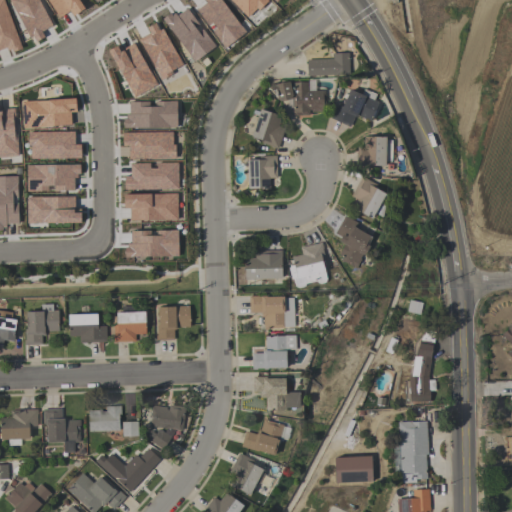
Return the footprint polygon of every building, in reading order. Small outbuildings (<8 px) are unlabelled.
[(0,0),(0,50),(10,47),(12,52),(22,49),(3,0),(0,0)] [(37,0),(52,25),(41,31),(44,37),(35,41),(32,36),(30,37),(8,0),(37,0)] [(46,0),(78,0),(83,7),(72,15),(69,10),(58,17),(46,0)] [(221,0),(245,32),(224,47),(211,30),(215,27),(211,22),(207,25),(195,9),(205,2),(203,0),(221,0)] [(268,0),(257,11),(255,8),(247,17),(230,0),(268,0)] [(214,45),(193,61),(162,18),(170,13),(171,15),(174,12),(176,15),(186,8),(198,24),(194,26),(198,31),(202,28),(214,45)] [(187,72),(175,79),(172,73),(161,80),(137,38),(149,32),(146,27),(155,22),(159,29),(161,28),(187,72)] [(157,84),(134,97),(107,50),(119,43),(122,49),(133,42),(157,84)] [(306,60),(332,59),(332,54),(348,53),(349,75),(307,76),(306,60)] [(324,91),(325,112),(311,112),(310,110),(309,110),(309,115),(293,116),(292,98),(277,102),(274,93),(273,93),(270,90),(270,86),(289,82),(291,89),(294,89),(293,83),(307,82),(308,91),(324,91)] [(331,119),(338,105),(341,107),(350,90),(361,95),(363,89),(376,95),(373,100),(378,103),(369,121),(356,115),(355,118),(354,117),(349,127),(331,119)] [(71,124),(23,127),(22,101),(75,97),(76,111),(70,112),(71,124)] [(176,126),(122,127),(122,118),(125,118),(125,114),(128,114),(128,101),(148,101),(148,105),(155,105),(155,101),(176,100),(176,126)] [(0,157),(16,157),(14,109),(0,109),(0,105),(0,157)] [(277,149),(261,144),(262,141),(251,137),(260,109),(281,116),(278,126),(284,128),(277,149)] [(80,157),(30,158),(30,145),(27,145),(27,131),(74,131),(74,143),(80,143),(80,157)] [(175,157),(128,158),(128,145),(122,145),(122,132),(172,131),(172,144),(175,144),(175,157)] [(386,137),(386,143),(391,144),(391,159),(385,159),(385,166),(372,166),(372,169),(356,168),(357,147),(363,147),(364,136),(386,137)] [(277,178),(269,179),(269,190),(264,190),(264,189),(248,189),(246,161),(262,160),(262,157),(276,156),(277,178)] [(178,189),(124,189),(124,176),(130,176),(130,162),(149,162),(149,168),(156,168),(156,162),(177,162),(178,189)] [(73,190),(54,190),(53,185),(47,185),(47,190),(26,190),(26,165),(79,164),(79,174),(76,174),(77,177),(73,177),(73,190)] [(0,176),(0,227),(18,227),(18,200),(17,200),(17,176),(0,176)] [(352,209),(357,200),(350,196),(361,177),(375,184),(373,188),(389,196),(385,203),(382,218),(374,213),(371,219),(352,209)] [(177,219),(129,219),(129,208),(123,208),(123,194),(176,193),(177,219)] [(80,222),(26,222),(26,196),(74,196),(74,208),(80,208),(80,222)] [(341,237),(334,233),(344,216),(357,223),(355,228),(372,237),(370,240),(371,240),(368,246),(369,247),(364,256),(362,255),(359,259),(361,260),(355,269),(341,261),(343,258),(338,255),(344,245),(338,242),(341,237)] [(177,255),(124,256),(124,247),(127,247),(127,243),(130,243),(130,230),(149,230),(149,235),(156,235),(156,230),(177,229),(177,255)] [(291,257),(301,255),(300,248),(321,243),(323,249),(322,249),(324,259),(321,260),(326,278),(326,280),(326,281),(325,282),(324,283),(323,284),(321,284),(319,284),(318,284),(317,283),(316,281),(305,284),(305,285),(304,286),(303,287),(302,288),(300,288),(299,288),(297,288),(296,288),(295,286),(293,279),(291,279),(288,268),(289,268),(289,267),(293,266),(291,257)] [(245,280),(245,258),(254,258),(254,252),(281,251),(282,265),(281,265),(282,279),(245,280)] [(293,298),(293,327),(283,327),(283,328),(267,329),(267,330),(263,330),(263,318),(261,318),(261,313),(249,313),(249,297),(266,296),(266,297),(283,297),(283,298),(293,298)] [(58,332),(45,332),(45,336),(41,336),(41,345),(24,345),(24,341),(25,341),(24,329),(26,329),(25,312),(40,312),(40,305),(52,304),(52,311),(58,311),(58,332)] [(189,327),(177,328),(177,329),(175,329),(175,330),(173,330),(173,340),(156,341),(156,336),(157,336),(157,325),(158,325),(158,308),(175,307),(175,306),(189,306),(189,327)] [(145,335),(135,335),(135,341),(114,342),(114,326),(116,326),(115,313),(122,313),(122,307),(134,307),(134,312),(145,312),(145,335)] [(2,347),(0,346),(0,311),(12,313),(11,319),(16,320),(13,336),(15,336),(14,342),(3,341),(2,347)] [(68,337),(67,315),(96,314),(97,327),(104,326),(104,342),(79,343),(79,337),(68,337)] [(511,360),(506,354),(511,347),(501,335),(511,324),(511,360)] [(409,403),(408,376),(411,376),(414,357),(416,357),(419,340),(426,330),(434,332),(428,377),(428,379),(433,379),(434,390),(428,390),(429,402),(409,403)] [(252,370),(251,354),(261,354),(261,351),(265,351),(265,336),(295,336),(295,350),(285,351),(286,368),(267,369),(267,370),(263,370),(263,369),(256,369),(256,370),(252,370)] [(265,411),(265,398),(259,398),(259,393),(253,393),(253,377),(263,377),(263,379),(284,378),(285,393),(299,393),(299,408),(286,409),(286,411),(265,411)] [(182,431),(175,430),(170,437),(171,438),(161,450),(145,437),(150,431),(155,434),(159,430),(165,433),(165,429),(150,427),(152,406),(166,408),(166,410),(168,410),(169,405),(184,407),(182,431)] [(119,431),(88,432),(87,410),(101,410),(101,412),(106,412),(105,407),(120,406),(120,415),(118,415),(119,431)] [(61,409),(61,419),(67,419),(67,421),(80,421),(80,428),(79,428),(79,442),(73,443),(73,453),(64,453),(63,443),(47,444),(46,427),(43,427),(42,409),(61,409)] [(37,410),(37,415),(36,415),(37,427),(29,427),(29,440),(20,440),(20,446),(8,446),(8,440),(0,440),(0,418),(11,418),(11,410),(37,410)] [(282,425),(274,456),(258,451),(257,452),(241,448),(245,432),(256,435),(256,433),(257,433),(258,430),(260,430),(263,419),(267,420),(266,421),(282,425)] [(425,421),(427,455),(425,455),(426,479),(415,480),(415,483),(400,484),(397,423),(425,421)] [(138,437),(122,437),(121,422),(137,422),(138,437)] [(124,467),(135,455),(138,458),(147,449),(159,460),(129,493),(107,473),(107,474),(94,462),(101,455),(105,459),(110,454),(124,467)] [(264,474),(258,485),(255,485),(249,496),(236,489),(236,490),(230,487),(236,475),(229,471),(239,453),(254,462),(252,465),(262,470),(264,474)] [(371,482),(370,456),(333,457),(334,483),(371,482)] [(0,465),(7,465),(8,479),(0,479),(0,465)] [(89,511),(66,491),(82,474),(93,484),(99,477),(112,490),(115,487),(125,497),(112,511),(104,503),(95,511),(89,511)] [(33,511),(13,511),(14,511),(13,510),(14,508),(4,499),(19,483),(23,486),(31,493),(39,484),(50,493),(40,504),(40,505),(33,511)] [(428,490),(429,511),(396,511),(396,500),(412,499),(412,491),(428,490)] [(243,507),(238,511),(201,511),(213,498),(218,502),(225,493),(243,507)]
